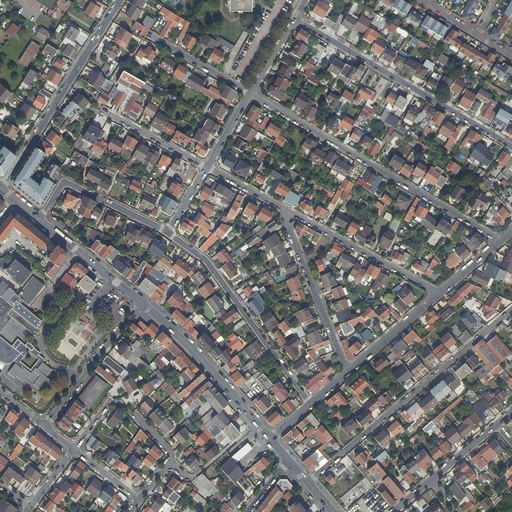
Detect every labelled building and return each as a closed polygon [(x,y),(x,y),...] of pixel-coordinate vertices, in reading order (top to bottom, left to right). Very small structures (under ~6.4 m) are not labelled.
[(38,0),(52,9),(54,7),(57,9),(58,8),(55,6),(58,0),(62,0),(67,2),(66,3),(66,4),(67,3),(68,3),(69,1),(69,0),(38,0)] [(83,12),(89,2),(86,0),(85,0),(75,0),(75,1),(72,5),(83,12)] [(96,0),(91,0),(84,12),(94,19),(96,15),(95,14),(97,11),(98,11),(103,4),(96,0)] [(146,0),(147,0),(146,0),(134,0),(132,4),(133,4),(140,9),(146,0)] [(245,8),(249,8),(249,3),(249,0),(226,0),(227,8),(245,8)] [(392,7),(406,15),(411,6),(408,4),(410,0),(409,0),(395,0),(396,0),(395,0),(379,0),(379,2),(390,9),(392,7)] [(466,11),(462,18),(470,23),(474,15),(473,14),(476,10),(479,12),(482,6),(479,4),(481,0),(470,0),(464,10),(466,11)] [(315,19),(337,32),(342,24),(346,17),(340,14),(335,23),(324,17),(330,7),(319,1),(311,15),(315,18),(315,19)] [(136,21),(142,10),(140,9),(133,4),(126,15),(136,21)] [(170,17),(174,20),(177,15),(163,7),(161,9),(160,11),(166,15),(170,17)] [(353,12),(350,10),(348,12),(346,17),(342,24),(352,31),(354,28),(357,22),(350,18),(353,12)] [(412,10),(406,19),(418,26),(424,17),(412,10)] [(421,25),(442,38),(448,29),(444,26),(446,22),(440,19),(438,22),(430,18),(433,14),(429,12),(421,25)] [(372,22),(376,24),(383,28),(387,21),(380,16),(377,14),(374,18),(372,21),(372,22)] [(490,35),(498,40),(502,33),(504,34),(511,22),(511,17),(506,14),(503,19),(499,17),(496,22),(499,24),(497,29),(495,28),(490,35)] [(147,15),(141,24),(145,26),(149,29),(155,20),(147,15)] [(170,17),(166,15),(164,19),(168,21),(159,35),(163,38),(164,36),(166,32),(169,27),(174,20),(170,17)] [(186,26),(188,28),(191,23),(177,15),(174,20),(169,27),(171,28),(175,22),(179,25),(180,23),(182,24),(186,26)] [(372,21),(361,15),(357,22),(354,28),(365,35),(372,22),(372,21)] [(58,32),(66,19),(64,18),(56,31),(58,32)] [(383,28),(394,34),(396,31),(398,27),(387,21),(383,28)] [(14,23),(6,33),(11,37),(13,35),(20,28),(16,25),(14,23)] [(143,30),(138,38),(143,40),(144,38),(149,29),(145,26),(143,30)] [(40,30),(38,34),(36,36),(44,41),(50,32),(42,27),(40,30)] [(71,28),(69,31),(65,37),(72,41),(73,41),(79,31),(72,27),(71,28)] [(404,36),(406,32),(398,27),(396,31),(404,36)] [(22,30),(20,28),(13,35),(16,37),(22,30)] [(131,33),(122,28),(120,31),(118,34),(113,42),(122,47),(131,33)] [(187,29),(185,28),(177,40),(180,42),(185,33),(187,29)] [(304,43),(309,34),(301,29),(296,39),(304,43)] [(372,31),(369,29),(364,38),(368,40),(374,31),(372,31)] [(475,59),(490,68),(494,62),(493,61),(496,56),(490,52),(487,57),(474,49),(476,46),(471,43),(469,46),(456,38),(459,33),(453,30),(450,34),(449,34),(444,41),(459,50),(458,51),(474,61),(475,59)] [(188,35),(185,33),(180,42),(191,48),(196,39),(188,34),(188,35)] [(379,35),(376,33),(370,42),(374,44),(377,38),(379,35)] [(201,42),(199,41),(193,52),(196,54),(202,43),(214,50),(215,48),(219,40),(217,38),(215,41),(205,35),(201,42)] [(390,41),(379,35),(377,38),(374,44),(371,49),(382,55),(386,47),(388,45),(390,41)] [(218,43),(232,50),(234,46),(221,38),(218,43)] [(430,47),(419,40),(417,44),(428,51),(430,47)] [(40,47),(32,41),(19,62),(27,67),(40,47)] [(75,51),(79,45),(73,41),(72,41),(64,53),(73,59),(77,52),(75,51)] [(294,49),(293,48),(291,53),(300,59),(308,47),(298,42),(294,49)] [(58,51),(48,44),(45,49),(55,55),(58,51)] [(111,47),(108,45),(103,53),(113,60),(119,50),(115,48),(116,46),(113,44),(111,47)] [(319,54),(322,56),(324,52),(326,49),(318,44),(316,48),(313,47),(312,50),(314,51),(319,54)] [(146,52),(144,51),(141,49),(137,56),(141,59),(143,57),(151,62),(156,54),(152,51),(153,49),(149,47),(146,51),(146,52)] [(389,49),(386,47),(382,55),(381,57),(392,63),(396,55),(388,50),(389,49)] [(224,54),(215,48),(214,50),(209,57),(219,63),(224,54)] [(399,56),(407,61),(409,58),(398,51),(396,55),(397,55),(399,56)] [(327,54),(324,52),(322,56),(318,62),(321,64),(327,54)] [(443,70),(445,72),(452,60),(441,53),(437,60),(445,66),(443,70)] [(407,61),(399,56),(394,65),(402,69),(403,67),(407,61)] [(56,57),(52,63),(61,69),(65,63),(56,57)] [(170,72),(176,64),(166,58),(160,67),(170,72)] [(285,59),(283,63),(284,64),(294,69),(296,66),(285,59)] [(308,68),(304,75),(309,78),(310,75),(315,67),(312,66),(314,62),(310,59),(305,67),(308,68)] [(328,70),(339,76),(340,74),(345,66),(334,59),(328,70)] [(428,69),(431,71),(431,70),(435,64),(427,60),(423,66),(420,64),(414,75),(422,80),(428,69)] [(414,75),(420,64),(416,62),(414,65),(407,61),(403,67),(406,69),(405,71),(413,76),(414,75)] [(491,72),(506,80),(510,74),(509,73),(511,68),(503,63),(501,66),(496,63),(491,72)] [(105,64),(101,70),(104,72),(105,72),(106,72),(106,71),(107,71),(110,67),(105,64)] [(120,64),(109,81),(110,82),(115,85),(117,83),(123,71),(124,70),(126,68),(120,64)] [(288,80),(294,69),(284,64),(278,75),(279,75),(280,76),(288,80)] [(340,74),(350,81),(351,79),(357,69),(349,64),(348,66),(346,64),(345,66),(340,74)] [(187,71),(178,65),(173,74),(187,82),(191,75),(192,74),(187,71)] [(365,68),(360,65),(357,69),(351,79),(356,82),(365,68)] [(37,78),(39,74),(31,69),(23,82),(28,85),(31,87),(34,83),(32,82),(35,77),(37,78)] [(45,70),(42,76),(46,78),(51,82),(52,81),(57,84),(62,75),(52,69),(49,73),(45,70)] [(93,71),(91,75),(93,76),(90,80),(88,84),(96,90),(102,82),(103,82),(106,79),(93,71)] [(124,87),(128,89),(134,78),(125,72),(123,71),(117,83),(124,87)] [(473,75),(484,82),(485,80),(474,74),(473,75)] [(205,83),(191,75),(187,82),(186,84),(199,92),(200,91),(202,87),(205,83)] [(320,81),(310,75),(309,78),(319,84),(320,81)] [(469,83),(466,81),(465,83),(461,81),(462,79),(463,78),(458,75),(454,81),(451,88),(459,93),(462,88),(465,90),(469,83)] [(287,87),(290,82),(288,80),(280,76),(276,82),(273,87),(283,93),(285,89),(287,87)] [(434,81),(430,79),(427,84),(435,89),(441,79),(437,76),(434,81)] [(439,86),(449,91),(451,88),(454,81),(444,76),(439,86)] [(124,111),(128,113),(134,102),(143,88),(145,84),(134,78),(128,89),(135,93),(124,111)] [(307,80),(317,86),(319,84),(309,78),(307,80)] [(484,82),(496,89),(497,88),(485,80),(484,82)] [(106,89),(103,94),(107,98),(109,95),(115,85),(110,82),(107,86),(106,89)] [(0,101),(4,104),(12,92),(0,84),(0,101)] [(149,93),(153,95),(156,90),(145,84),(143,88),(149,92),(149,93)] [(281,100),(285,94),(283,93),(273,87),(272,86),(268,93),(281,100)] [(128,89),(124,87),(122,90),(123,91),(115,105),(117,107),(128,89)] [(227,107),(230,103),(229,103),(210,92),(202,87),(200,91),(214,99),(215,97),(218,98),(217,100),(221,102),(220,103),(227,107)] [(212,89),(210,92),(229,103),(235,92),(226,87),(221,95),(212,89)] [(42,88),(39,92),(50,99),(53,95),(42,88)] [(371,94),(365,91),(361,88),(358,93),(359,93),(355,101),(359,103),(362,98),(367,102),(369,99),(371,94)] [(495,91),(506,98),(508,95),(497,88),(496,89),(495,91)] [(135,93),(128,89),(117,107),(124,111),(135,93)] [(483,101),(488,104),(492,96),(480,89),(476,96),(476,97),(483,101)] [(114,105),(115,105),(123,91),(122,90),(114,105)] [(353,96),(345,91),(341,97),(346,100),(347,97),(351,100),(353,96)] [(102,103),(103,104),(107,98),(103,94),(99,92),(97,95),(98,96),(95,99),(102,104),(102,103)] [(377,94),(373,92),(371,94),(369,99),(372,101),(377,94)] [(476,96),(474,95),(473,96),(466,92),(464,96),(459,105),(468,111),(476,97),(476,96)] [(311,99),(300,93),(299,95),(296,100),(294,103),(304,110),(307,105),(310,101),(311,99)] [(389,104),(381,117),(380,120),(381,120),(384,122),(389,114),(391,110),(398,98),(399,98),(391,93),(386,101),(389,104)] [(79,94),(72,102),(76,106),(82,111),(89,103),(79,94)] [(334,108),(339,99),(330,94),(328,98),(330,99),(329,102),(330,103),(329,106),(334,108)] [(34,101),(32,104),(40,108),(45,100),(38,95),(34,101)] [(112,96),(109,95),(107,98),(103,104),(106,105),(112,96)] [(20,100),(17,98),(12,106),(15,108),(20,100)] [(406,103),(398,98),(391,110),(393,112),(395,109),(401,112),(406,103)] [(490,100),(481,116),(490,121),(495,113),(491,111),(496,103),(490,100)] [(305,110),(303,114),(312,119),(314,115),(316,110),(311,108),(314,103),(310,101),(307,105),(304,110),(305,110)] [(141,106),(134,102),(128,113),(138,120),(143,113),(147,106),(143,104),(141,106)] [(158,108),(149,102),(147,106),(143,113),(152,118),(158,108)] [(474,110),(477,112),(481,105),(474,102),(470,110),(474,112),(474,110)] [(31,118),(36,110),(27,103),(21,112),(31,118)] [(69,103),(61,113),(69,122),(73,117),(70,114),(74,110),(73,109),(74,108),(69,103)] [(221,119),(226,109),(216,103),(214,107),(212,106),(209,111),(211,112),(211,113),(221,119)] [(250,119),(246,126),(257,132),(259,128),(261,126),(255,122),(261,111),(253,106),(246,117),(250,119)] [(375,106),(374,108),(373,110),(365,106),(363,109),(363,110),(373,115),(373,116),(378,108),(375,106)] [(423,110),(422,109),(419,114),(414,122),(417,124),(419,120),(422,122),(430,108),(426,106),(423,110)] [(436,112),(430,108),(422,122),(418,128),(424,131),(436,112)] [(505,127),(509,121),(511,116),(511,114),(501,108),(494,120),(505,127)] [(405,117),(414,123),(414,122),(419,114),(410,109),(405,117)] [(373,115),(363,110),(362,110),(361,113),(369,117),(367,120),(370,122),(373,116),(373,115)] [(169,118),(158,112),(155,117),(156,117),(151,125),(160,130),(163,126),(164,127),(167,122),(169,118)] [(444,117),(436,112),(424,131),(423,132),(428,135),(432,130),(428,127),(432,122),(439,126),(444,117)] [(60,122),(66,127),(69,122),(61,113),(54,124),(57,126),(60,122)] [(400,121),(389,114),(384,122),(392,127),(395,129),(397,125),(400,121)] [(355,122),(344,116),(339,125),(350,132),(355,122)] [(379,123),(380,121),(373,116),(370,122),(369,123),(369,124),(371,125),(373,122),(378,125),(379,123)] [(269,119),(266,117),(261,126),(259,128),(263,130),(269,119)] [(213,135),(218,126),(213,123),(213,122),(208,119),(201,130),(207,133),(207,132),(213,135)] [(334,132),(338,125),(330,120),(326,128),(334,132)] [(445,122),(456,129),(457,127),(446,120),(445,122)] [(7,121),(1,131),(5,133),(13,138),(19,128),(7,121)] [(511,123),(509,121),(505,127),(503,130),(507,133),(511,125),(511,123)] [(60,122),(57,126),(63,130),(66,127),(60,122)] [(178,128),(167,122),(164,127),(162,130),(173,136),(177,130),(178,128)] [(456,129),(445,122),(439,132),(449,139),(455,130),(456,129)] [(102,131),(91,124),(87,131),(84,137),(83,138),(94,145),(96,141),(98,138),(100,135),(101,132),(102,131)] [(278,133),(280,130),(271,125),(266,132),(277,138),(278,135),(279,134),(278,133)] [(408,132),(397,125),(395,129),(399,131),(406,135),(408,132)] [(251,143),(257,132),(246,126),(240,137),(251,143)] [(455,131),(455,130),(449,139),(445,146),(448,148),(462,128),(459,126),(455,131)] [(203,145),(209,134),(207,133),(201,130),(200,129),(194,140),(198,143),(201,144),(203,145)] [(363,134),(355,129),(349,138),(357,143),(363,134)] [(402,139),(403,140),(405,136),(404,136),(404,135),(398,132),(399,131),(395,129),(390,137),(393,139),(395,136),(401,139),(402,139)] [(173,136),(172,139),(176,141),(178,137),(185,141),(184,142),(189,145),(192,139),(188,136),(177,130),(173,136)] [(462,145),(465,146),(468,141),(471,142),(471,140),(477,144),(481,137),(471,131),(462,145)] [(46,139),(55,146),(61,139),(52,132),(46,139)] [(80,134),(72,147),(75,151),(79,144),(83,138),(84,137),(80,134)] [(288,142),(278,135),(277,138),(269,150),(268,153),(270,154),(276,144),(281,147),(282,145),(285,147),(288,142)] [(138,141),(128,136),(128,137),(124,144),(124,145),(122,147),(126,149),(127,147),(133,150),(138,141)] [(361,145),(368,149),(373,142),(373,141),(366,136),(361,145)] [(122,147),(124,145),(119,142),(116,140),(112,138),(108,147),(119,153),(122,147)] [(305,143),(304,142),(302,147),(313,153),(316,146),(317,144),(307,138),(305,143)] [(408,144),(414,147),(417,141),(412,138),(411,138),(408,143),(408,144)] [(239,140),(234,148),(243,153),(247,145),(239,140)] [(100,143),(96,141),(94,145),(86,158),(89,160),(94,150),(101,154),(106,147),(107,144),(105,143),(103,142),(102,141),(100,143)] [(418,148),(425,152),(428,148),(417,141),(414,147),(417,149),(418,148)] [(44,142),(39,150),(45,154),(48,156),(53,148),(44,142)] [(380,146),(373,142),(368,149),(366,152),(374,156),(380,146)] [(480,162),(485,155),(488,151),(482,147),(483,146),(478,143),(470,155),(480,162)] [(203,156),(208,148),(203,145),(201,144),(198,150),(200,151),(199,152),(198,153),(203,156)] [(0,175),(4,175),(16,156),(2,145),(0,147),(0,175)] [(133,156),(143,162),(144,160),(149,152),(150,150),(139,145),(133,156)] [(261,157),(258,162),(262,164),(262,163),(265,157),(268,153),(265,151),(255,145),(253,148),(260,153),(263,154),(262,155),(261,155),(260,156),(261,157)] [(309,160),(320,166),(327,153),(316,146),(313,153),(309,160)] [(44,205),(55,185),(52,183),(60,168),(52,163),(39,185),(30,178),(45,154),(39,150),(34,147),(13,180),(14,187),(37,206),(44,205)] [(151,153),(149,152),(144,160),(153,165),(160,154),(152,150),(151,153)] [(71,158),(86,166),(89,160),(86,158),(83,156),(80,154),(75,151),(71,158)] [(328,161),(335,164),(336,162),(335,162),(338,157),(330,152),(327,157),(329,159),(328,161)] [(452,158),(441,152),(439,154),(450,161),(452,158)] [(505,165),(511,158),(503,152),(497,160),(505,165)] [(228,155),(223,164),(234,171),(239,162),(228,155)] [(404,162),(394,155),(388,164),(399,170),(403,164),(404,162)] [(492,159),(485,155),(480,162),(480,163),(487,168),(492,159)] [(170,165),(172,161),(163,156),(159,163),(168,168),(170,165)] [(172,177),(182,159),(176,156),(175,159),(176,159),(170,168),(167,174),(172,177)] [(344,164),(338,160),(336,162),(335,164),(330,174),(336,177),(344,164)] [(511,174),(511,160),(501,173),(508,179),(511,174)] [(234,171),(245,178),(251,167),(240,161),(239,162),(234,171)] [(458,169),(459,170),(461,167),(450,161),(446,167),(452,171),(451,173),(450,173),(449,175),(451,176),(449,178),(452,180),(458,169)] [(124,162),(120,171),(121,171),(124,172),(128,164),(124,162)] [(265,165),(262,163),(262,164),(253,178),(262,183),(264,184),(265,183),(267,180),(262,177),(264,173),(261,171),(265,165)] [(426,168),(418,163),(414,171),(412,173),(415,176),(416,174),(417,175),(420,177),(426,168)] [(336,177),(343,181),(344,179),(351,168),(344,164),(336,177)] [(398,171),(409,178),(412,173),(414,171),(403,164),(399,170),(398,171)] [(431,166),(423,179),(426,181),(429,183),(434,186),(434,184),(440,175),(441,174),(434,169),(435,168),(431,166)] [(488,174),(495,178),(499,170),(493,166),(488,174)] [(86,178),(98,184),(102,177),(102,176),(89,170),(86,178)] [(363,180),(365,181),(372,185),(377,178),(369,173),(366,178),(364,178),(363,180)] [(265,183),(268,185),(274,176),(270,174),(267,180),(265,183)] [(277,180),(271,189),(268,193),(268,195),(271,197),(274,192),(275,190),(280,184),(284,177),(279,174),(276,179),(277,180)] [(125,179),(121,177),(118,175),(116,180),(127,186),(130,181),(125,179)] [(446,179),(440,175),(434,184),(440,188),(446,179)] [(373,194),(382,178),(379,176),(372,188),(369,191),(373,194)] [(112,181),(102,177),(98,184),(98,185),(108,189),(112,181)] [(323,184),(313,178),(311,182),(315,184),(321,188),(323,186),(323,184)] [(139,183),(133,180),(129,187),(140,193),(142,188),(138,186),(139,183)] [(341,199),(345,201),(350,193),(349,192),(353,184),(346,180),(341,188),(345,190),(345,192),(341,199)] [(168,192),(173,195),(177,197),(177,196),(183,187),(174,182),(168,192)] [(215,182),(211,190),(232,202),(236,194),(215,182)] [(372,188),(364,183),(362,186),(366,189),(369,191),(372,188)] [(152,192),(154,189),(154,188),(147,184),(147,185),(144,191),(150,194),(151,192),(152,192)] [(290,190),(280,184),(275,190),(277,191),(276,192),(278,193),(283,195),(282,197),(285,198),(290,191),(290,190)] [(210,190),(206,187),(201,196),(205,199),(207,195),(209,196),(209,197),(210,197),(210,196),(211,195),(211,193),(209,192),(210,190)] [(451,197),(454,200),(462,189),(457,187),(451,197)] [(465,191),(462,189),(454,200),(459,202),(465,191)] [(323,193),(333,199),(335,196),(328,192),(325,190),(323,193)] [(333,199),(330,203),(334,205),(342,192),(338,190),(336,194),(335,196),(333,199)] [(306,196),(300,193),(298,197),(296,195),(290,191),(285,198),(284,201),(297,207),(301,202),(306,196)] [(468,206),(477,211),(479,207),(483,210),(489,200),(476,192),(468,206)] [(390,200),(384,194),(382,193),(379,197),(389,206),(391,201),(390,200)] [(71,211),(74,212),(78,204),(80,202),(80,200),(68,194),(63,204),(72,209),(71,211)] [(141,204),(152,210),(152,209),(153,207),(157,200),(145,194),(141,204)] [(310,196),(307,194),(306,196),(301,202),(302,202),(305,204),(307,202),(310,196)] [(405,210),(410,201),(400,195),(395,204),(405,210)] [(97,203),(84,197),(81,201),(84,202),(82,206),(91,210),(93,207),(95,208),(97,203)] [(169,217),(176,205),(164,198),(158,208),(162,210),(161,213),(169,217)] [(417,205),(420,200),(417,198),(404,219),(409,221),(414,212),(413,211),(415,208),(417,205)] [(376,216),(379,217),(385,206),(378,200),(375,205),(380,209),(376,216)] [(240,204),(235,201),(234,203),(228,214),(227,216),(231,218),(232,216),(233,217),(240,204)] [(305,204),(302,202),(299,207),(309,213),(311,208),(310,207),(311,206),(309,205),(310,204),(307,202),(305,204)] [(209,218),(211,214),(215,208),(206,203),(204,206),(205,208),(201,213),(207,216),(209,218)] [(257,208),(249,203),(243,213),(252,218),(257,208)] [(76,217),(81,206),(80,205),(78,204),(74,212),(73,215),(76,217)] [(89,213),(91,210),(82,206),(78,213),(89,218),(91,214),(89,213)] [(501,227),(505,223),(504,221),(499,215),(491,206),(482,222),(485,224),(492,213),(496,218),(493,220),(494,220),(499,226),(501,227)] [(92,215),(97,217),(98,218),(97,219),(98,219),(103,211),(95,207),(93,211),(92,215)] [(314,213),(322,218),(326,211),(318,207),(314,213)] [(417,217),(422,220),(428,212),(420,207),(417,211),(418,212),(417,213),(417,212),(414,216),(417,217)] [(273,215),(263,209),(258,218),(262,220),(268,223),(270,221),(273,215)] [(504,210),(499,215),(504,221),(510,215),(504,210)] [(384,219),(390,222),(394,216),(387,213),(384,219)] [(13,227),(42,250),(50,240),(17,214),(11,215),(0,228),(0,241),(0,242),(13,227)] [(199,214),(194,223),(195,224),(199,227),(206,217),(199,214)] [(334,222),(344,228),(349,220),(338,214),(334,222)] [(434,220),(427,214),(422,220),(421,222),(421,223),(433,231),(435,229),(438,224),(434,221),(434,220)] [(104,223),(111,227),(112,225),(113,226),(115,223),(114,222),(115,219),(107,215),(104,223)] [(191,232),(195,224),(194,223),(186,217),(181,227),(191,232)] [(208,220),(209,219),(206,217),(199,227),(198,229),(208,237),(211,233),(210,232),(212,229),(211,228),(211,227),(206,223),(208,220)] [(395,231),(401,220),(401,219),(396,217),(390,228),(395,231)] [(453,225),(443,218),(438,224),(435,229),(446,236),(447,234),(451,228),(453,225)] [(278,227),(274,221),(264,229),(260,232),(257,234),(249,240),(246,242),(248,245),(251,243),(253,245),(278,227)] [(347,231),(355,235),(359,227),(352,222),(347,231)] [(313,242),(317,244),(322,235),(298,223),(295,230),(298,237),(302,230),(305,232),(305,231),(316,236),(313,242)] [(233,228),(233,227),(225,225),(222,224),(221,225),(214,232),(220,238),(228,229),(230,231),(233,228)] [(261,225),(251,232),(257,234),(260,232),(264,229),(261,225)] [(133,230),(134,227),(131,226),(125,238),(129,240),(134,242),(135,239),(139,233),(133,230)] [(355,238),(365,243),(372,229),(366,226),(362,234),(359,232),(355,238)] [(88,227),(85,235),(93,238),(96,231),(88,227)] [(156,236),(141,228),(140,230),(139,233),(135,239),(140,241),(141,239),(144,240),(151,244),(156,236)] [(226,236),(230,231),(228,229),(220,238),(222,239),(226,236)] [(306,233),(305,232),(302,230),(298,237),(299,241),(306,233)] [(103,235),(96,231),(93,238),(97,240),(100,241),(103,235)] [(390,233),(386,231),(379,244),(387,248),(395,234),(391,232),(390,233)] [(218,238),(213,233),(207,240),(202,245),(199,249),(203,251),(205,249),(207,248),(210,245),(211,245),(214,243),(218,238)] [(465,238),(462,240),(465,244),(472,252),(477,247),(477,248),(484,240),(476,233),(469,242),(465,238)] [(280,244),(277,238),(274,234),(269,238),(264,241),(266,244),(261,247),(263,250),(268,247),(269,250),(272,249),(280,244)] [(373,246),(376,239),(370,236),(366,244),(370,246),(371,245),(373,246)] [(155,239),(149,250),(161,258),(162,256),(167,248),(155,239)] [(100,243),(101,242),(100,241),(97,240),(96,241),(90,248),(105,260),(109,256),(114,249),(112,247),(110,246),(108,248),(105,245),(103,246),(100,243)] [(286,254),(282,243),(280,244),(272,249),(275,256),(275,258),(277,257),(286,254)] [(469,254),(472,252),(465,244),(455,253),(461,260),(462,261),(469,254)] [(340,257),(342,254),(344,250),(335,246),(332,245),(325,257),(328,260),(331,256),(330,255),(331,252),(335,254),(340,257)] [(399,247),(396,245),(390,256),(401,262),(401,261),(405,264),(410,255),(398,249),(399,247)] [(47,273),(42,269),(41,270),(51,278),(67,257),(67,254),(58,246),(48,258),(55,264),(51,268),(50,267),(48,269),(49,270),(47,273)] [(244,254),(239,248),(234,252),(237,255),(239,258),(244,254)] [(255,250),(253,248),(239,258),(244,264),(256,257),(254,254),(255,253),(253,251),(255,250)] [(113,259),(119,251),(118,251),(114,249),(109,256),(113,259)] [(232,259),(224,249),(217,255),(224,265),(227,262),(232,259)] [(292,265),(287,253),(286,254),(277,257),(281,267),(281,269),(285,268),(292,265)] [(445,262),(443,263),(450,269),(452,268),(461,260),(455,253),(445,262)] [(357,261),(345,255),(340,263),(352,270),(353,269),(355,264),(357,261)] [(163,268),(160,272),(166,276),(172,267),(174,265),(162,256),(161,258),(157,263),(163,268)] [(440,262),(441,261),(437,258),(435,257),(435,256),(433,259),(430,265),(428,268),(425,274),(429,277),(432,272),(434,272),(438,264),(440,262)] [(324,263),(328,261),(328,260),(325,257),(316,261),(320,272),(327,269),(324,263)] [(10,265),(2,258),(0,260),(0,270),(3,273),(4,271),(13,278),(14,276),(16,277),(15,279),(22,285),(32,272),(27,268),(27,267),(22,263),(21,264),(15,259),(10,265)] [(511,260),(507,258),(501,269),(508,272),(511,274),(511,273),(511,260)] [(185,276),(186,277),(188,274),(192,269),(191,268),(178,259),(174,265),(172,267),(185,276)] [(144,273),(135,285),(138,287),(154,268),(143,261),(141,264),(145,266),(142,269),(143,270),(145,268),(146,268),(147,267),(149,268),(144,273)] [(413,268),(425,274),(428,268),(430,265),(422,261),(421,264),(417,262),(413,268)] [(129,269),(119,262),(114,268),(129,280),(139,267),(135,264),(133,267),(131,266),(129,269)] [(236,274),(227,262),(224,265),(222,267),(230,279),(236,274)] [(73,278),(67,273),(56,287),(68,296),(77,285),(85,275),(88,271),(79,263),(75,264),(69,271),(72,273),(73,272),(74,274),(75,273),(76,274),(74,277),(74,278),(73,278)] [(254,269),(259,275),(266,270),(262,264),(257,267),(254,269)] [(296,271),(294,264),(292,265),(285,268),(287,274),(296,271)] [(358,268),(359,266),(355,264),(353,269),(352,270),(350,274),(350,275),(355,278),(359,271),(360,270),(358,268)] [(486,271),(485,274),(485,275),(490,277),(494,279),(496,279),(497,276),(504,280),(508,272),(501,269),(492,264),(489,272),(486,271)] [(143,266),(140,265),(139,267),(129,280),(134,284),(141,276),(140,276),(141,275),(140,274),(139,275),(138,274),(140,271),(139,271),(143,266)] [(375,279),(380,270),(370,265),(365,274),(375,279)] [(198,272),(194,267),(192,269),(188,274),(198,286),(199,286),(206,280),(198,272)] [(159,281),(161,283),(164,279),(166,276),(160,272),(155,268),(154,268),(138,287),(150,296),(154,292),(156,289),(157,287),(150,281),(152,279),(149,276),(151,274),(159,280),(159,281)] [(360,283),(366,273),(362,271),(361,272),(359,271),(355,278),(354,280),(360,283)] [(487,286),(490,277),(485,275),(485,276),(476,272),(473,279),(479,282),(477,286),(482,288),(483,288),(487,290),(488,288),(486,288),(487,286)] [(324,282),(327,289),(336,285),(333,277),(331,278),(329,273),(321,276),(323,282),(324,282)] [(376,281),(381,284),(386,286),(390,278),(380,273),(376,281)] [(77,285),(88,294),(96,285),(85,275),(77,285)] [(42,385),(46,388),(52,380),(46,376),(47,376),(52,369),(43,362),(45,360),(39,355),(41,353),(34,348),(32,350),(22,342),(16,349),(10,345),(2,339),(0,336),(0,333),(12,318),(16,321),(24,327),(35,336),(41,329),(38,327),(42,322),(34,315),(26,309),(20,304),(23,301),(28,305),(44,285),(34,277),(19,295),(2,282),(0,284),(0,362),(4,364),(5,365),(7,365),(8,365),(10,364),(11,364),(12,363),(13,362),(14,362),(14,361),(16,362),(8,372),(15,378),(17,376),(24,382),(28,377),(35,382),(34,384),(39,388),(42,385)] [(287,281),(292,293),(301,289),(302,289),(297,277),(287,281)] [(381,284),(376,281),(371,289),(377,291),(381,284)] [(209,283),(199,290),(205,298),(215,291),(209,283)] [(477,293),(482,288),(469,283),(458,292),(458,293),(464,297),(473,288),(477,293)] [(241,287),(249,297),(254,294),(255,293),(252,289),(251,290),(246,284),(241,287)] [(393,290),(397,294),(403,289),(399,284),(393,290)] [(154,293),(154,292),(150,296),(150,297),(159,303),(163,299),(160,296),(165,290),(159,285),(157,287),(156,289),(157,290),(154,293)] [(330,290),(334,300),(345,296),(341,286),(330,290)] [(256,297),(266,290),(264,287),(255,293),(254,294),(256,297)] [(406,288),(398,296),(400,299),(407,306),(415,299),(406,288)] [(305,297),(301,289),(292,293),(294,298),(296,297),(297,300),(305,297)] [(358,289),(355,292),(364,302),(366,298),(358,289)] [(487,292),(482,289),(477,297),(481,300),(487,292)] [(184,300),(182,298),(176,293),(175,292),(168,301),(177,309),(182,303),(184,300)] [(293,301),(297,300),(296,297),(294,298),(292,293),(288,295),(293,301)] [(462,299),(466,303),(469,300),(464,297),(458,293),(447,302),(450,305),(451,307),(455,312),(459,309),(455,305),(462,299)] [(218,298),(216,294),(207,301),(216,313),(220,310),(225,306),(223,303),(219,297),(218,298)] [(293,301),(288,295),(285,296),(293,307),(296,305),(293,301)] [(470,304),(475,298),(473,297),(469,300),(466,303),(464,304),(470,309),(472,306),(470,304)] [(333,304),(336,313),(347,309),(348,308),(345,299),(333,304)] [(401,313),(408,308),(407,306),(400,299),(394,305),(401,313)] [(51,300),(48,303),(53,308),(56,304),(51,300)] [(258,305),(254,300),(249,304),(257,315),(263,311),(258,305)] [(187,307),(182,303),(177,309),(171,316),(182,326),(187,320),(184,317),(185,316),(181,312),(185,308),(186,308),(187,307)] [(487,319),(496,311),(486,305),(484,304),(483,305),(484,306),(483,308),(487,311),(484,315),(487,319)] [(371,318),(375,314),(374,313),(367,305),(364,308),(363,306),(360,316),(363,320),(367,317),(369,319),(371,318)] [(388,315),(390,312),(388,309),(384,305),(374,313),(375,314),(376,315),(382,322),(386,318),(385,317),(388,315)] [(444,313),(443,311),(439,315),(444,321),(450,317),(455,312),(451,307),(444,313)] [(296,313),(300,324),(304,323),(313,319),(309,311),(308,312),(307,309),(308,308),(297,312),(296,313)] [(390,308),(388,309),(390,312),(398,321),(401,319),(400,317),(394,311),(393,312),(390,308)] [(215,315),(218,319),(227,313),(224,309),(221,311),(217,314),(215,315)] [(234,309),(222,318),(226,324),(229,322),(230,323),(239,316),(234,309)] [(350,317),(347,309),(336,313),(339,322),(350,317)] [(433,310),(429,314),(431,316),(426,319),(430,323),(432,321),(433,323),(439,318),(433,310)] [(478,323),(482,320),(475,313),(472,316),(469,312),(461,319),(471,330),(478,323)] [(195,316),(193,314),(187,320),(182,326),(191,333),(196,339),(200,335),(193,328),(196,325),(195,324),(192,321),(193,320),(192,319),(195,316)] [(265,314),(260,318),(266,326),(267,326),(270,331),(274,328),(279,325),(273,317),(270,319),(268,317),(267,318),(265,314)] [(84,320),(81,324),(84,326),(89,320),(82,315),(81,318),(84,320)] [(352,327),(363,320),(360,316),(347,322),(352,327)] [(318,321),(317,317),(313,319),(304,323),(305,326),(318,321)] [(463,333),(450,317),(444,321),(454,333),(458,338),(463,333)] [(292,327),(287,319),(284,321),(290,329),(292,327)] [(234,327),(236,330),(246,323),(243,320),(234,327)] [(383,331),(386,328),(380,320),(377,323),(383,331)] [(141,327),(145,331),(148,327),(140,321),(137,324),(139,326),(138,328),(133,324),(130,327),(141,336),(143,334),(144,332),(139,329),(141,327)] [(287,335),(292,332),(290,329),(284,321),(279,325),(282,328),(287,335)] [(344,336),(354,330),(352,327),(347,322),(340,325),(344,336)] [(150,340),(159,330),(152,323),(148,327),(145,331),(144,332),(143,334),(150,340)] [(511,337),(511,330),(502,323),(498,327),(501,330),(503,327),(511,333),(511,332),(511,333),(510,336),(511,337)] [(282,328),(279,325),(274,328),(270,331),(281,346),(285,342),(282,338),(283,337),(282,336),(281,337),(277,331),(282,328)] [(294,330),(292,327),(290,329),(292,332),(296,337),(297,338),(304,335),(301,328),(294,330)] [(86,330),(81,336),(85,339),(90,332),(86,330)] [(205,332),(204,333),(197,341),(209,353),(216,347),(221,342),(225,339),(217,330),(209,337),(205,332)] [(307,335),(311,347),(312,347),(323,342),(318,330),(307,335)] [(361,334),(367,341),(372,336),(367,330),(361,334)] [(466,330),(463,333),(458,338),(463,344),(472,337),(466,330)] [(415,339),(419,343),(422,340),(414,331),(405,338),(409,344),(415,339)] [(151,345),(160,354),(166,348),(172,342),(162,332),(151,345)] [(240,342),(237,338),(232,333),(228,336),(232,342),(229,344),(233,350),(236,348),(237,350),(243,346),(240,342)] [(361,334),(359,336),(360,337),(366,343),(368,346),(369,346),(370,345),(367,341),(361,334)] [(449,334),(441,341),(449,349),(457,343),(449,334)] [(133,345),(123,336),(120,340),(130,348),(133,345)] [(428,336),(422,341),(425,344),(431,340),(428,336)] [(511,353),(497,336),(487,344),(503,362),(507,358),(511,353)] [(294,347),(300,343),(298,340),(297,339),(297,338),(296,337),(284,346),(288,352),(290,351),(292,353),(290,354),(293,359),(299,354),(294,347)] [(361,347),(366,343),(360,337),(356,340),(361,347)] [(113,348),(140,370),(144,370),(146,370),(149,366),(145,362),(144,361),(140,359),(139,358),(133,353),(129,349),(130,348),(120,340),(113,348)] [(330,344),(329,340),(323,342),(312,347),(311,347),(305,350),(308,354),(313,361),(317,359),(313,351),(330,344)] [(361,347),(356,340),(353,343),(354,345),(349,349),(346,346),(347,346),(344,340),(340,342),(348,360),(352,361),(356,357),(353,354),(361,347)] [(401,352),(408,346),(403,340),(392,349),(399,357),(401,356),(400,355),(403,353),(401,352)] [(263,350),(256,341),(246,349),(253,358),(263,350)] [(475,349),(485,360),(488,364),(483,368),(476,374),(481,380),(490,372),(500,364),(503,362),(487,344),(485,341),(475,349)] [(172,362),(177,368),(182,373),(184,371),(192,363),(189,359),(172,342),(166,348),(160,354),(155,360),(158,363),(161,360),(167,365),(175,356),(176,358),(174,360),(172,362)] [(442,344),(434,351),(441,359),(449,352),(442,344)] [(288,352),(284,346),(283,347),(289,355),(290,354),(292,353),(290,351),(288,352)] [(219,350),(216,347),(209,353),(216,362),(220,358),(226,364),(231,360),(226,351),(226,350),(222,353),(220,351),(221,351),(220,349),(219,350)] [(429,364),(437,357),(429,348),(421,355),(429,364)] [(143,354),(137,349),(133,353),(139,358),(143,354)] [(231,360),(226,364),(222,368),(230,377),(239,388),(246,382),(242,377),(238,372),(240,370),(237,365),(235,367),(233,364),(239,360),(237,355),(233,358),(231,360)] [(129,373),(107,356),(103,361),(121,376),(123,378),(129,373)] [(384,356),(374,365),(380,372),(390,363),(384,356)] [(473,356),(468,361),(474,368),(479,363),(473,356)] [(307,364),(302,358),(292,364),(300,374),(307,369),(305,366),(307,364)] [(246,359),(240,363),(242,368),(246,365),(249,363),(246,359)] [(401,369),(405,365),(400,359),(396,363),(401,369)] [(417,374),(426,367),(418,359),(410,366),(417,374)] [(256,365),(253,360),(249,363),(246,365),(249,370),(256,365)] [(321,362),(316,366),(321,372),(325,378),(334,372),(331,368),(327,370),(321,362)] [(192,379),(200,371),(192,363),(184,371),(180,376),(187,383),(192,379)] [(462,379),(473,370),(467,363),(456,372),(462,379)] [(511,388),(511,379),(500,364),(490,372),(493,375),(497,381),(502,378),(499,375),(502,373),(503,374),(501,375),(511,388)] [(116,381),(99,366),(95,371),(113,386),(123,378),(121,376),(116,381)] [(268,380),(260,370),(256,373),(252,377),(255,380),(258,378),(262,382),(260,383),(262,385),(268,380)] [(401,371),(399,370),(394,375),(400,381),(405,377),(401,371)] [(310,388),(314,394),(328,382),(325,378),(321,372),(303,385),(307,391),(310,388)] [(483,384),(493,375),(490,372),(481,380),(480,380),(483,384)] [(181,399),(205,378),(202,374),(184,390),(179,394),(178,393),(178,395),(181,399)] [(453,374),(445,381),(450,387),(452,390),(460,383),(453,374)] [(97,376),(78,400),(84,405),(86,406),(88,408),(107,385),(97,376)] [(362,377),(350,388),(352,390),(355,394),(357,396),(366,388),(369,386),(368,384),(368,383),(362,377)] [(123,383),(129,394),(139,388),(132,378),(123,383)] [(149,382),(148,383),(142,386),(146,394),(154,390),(150,383),(154,381),(154,382),(158,380),(156,378),(149,382)] [(273,386),(268,380),(262,385),(266,390),(268,392),(271,389),(274,387),(273,386)] [(444,380),(431,391),(433,393),(439,400),(440,402),(453,391),(452,390),(450,387),(445,381),(444,380)] [(191,396),(185,402),(189,406),(198,397),(202,394),(212,385),(209,381),(191,396)] [(281,384),(278,381),(273,386),(274,387),(271,389),(276,394),(283,387),(284,387),(281,384)] [(163,388),(170,396),(176,391),(171,384),(170,384),(170,383),(163,388)] [(202,394),(210,404),(220,395),(212,385),(202,394)] [(288,393),(283,387),(275,394),(280,400),(288,393)] [(488,390),(479,398),(483,403),(486,400),(484,397),(490,392),(488,390)] [(494,393),(492,394),(498,402),(500,403),(501,404),(509,397),(503,390),(501,391),(502,392),(500,394),(500,395),(497,397),(496,396),(497,396),(494,393)] [(339,392),(335,396),(344,406),(344,407),(348,403),(339,392)] [(386,392),(377,400),(382,406),(382,407),(391,399),(386,392)] [(493,409),(500,403),(498,402),(492,394),(490,392),(484,397),(486,400),(483,403),(489,410),(492,407),(493,409)] [(426,412),(439,400),(433,393),(419,404),(425,411),(426,412)] [(139,403),(143,400),(138,394),(135,397),(139,403)] [(210,404),(218,413),(220,411),(228,404),(220,395),(210,404)] [(260,395),(251,402),(254,405),(256,404),(263,413),(271,406),(263,397),(262,398),(260,395)] [(344,406),(335,396),(327,403),(330,406),(331,408),(335,404),(340,410),(344,407),(343,407),(344,406)] [(202,402),(198,397),(189,406),(191,409),(192,410),(192,411),(202,402)] [(346,409),(358,400),(355,397),(348,403),(344,407),(346,409)] [(454,407),(463,399),(461,397),(460,398),(456,401),(452,405),(454,407)] [(155,406),(148,398),(140,406),(147,413),(148,412),(154,407),(155,406)] [(382,406),(375,398),(364,407),(370,414),(372,412),(373,413),(382,406)] [(77,400),(76,403),(74,406),(83,412),(88,409),(83,405),(77,400)] [(298,405),(295,402),(294,401),(291,403),(289,400),(282,406),(289,413),(298,405)] [(189,410),(191,409),(189,406),(185,402),(182,405),(185,409),(186,407),(189,410)] [(414,420),(425,411),(419,404),(418,403),(407,412),(413,419),(414,420)] [(444,415),(454,407),(452,405),(446,409),(442,413),(444,415)] [(83,412),(74,406),(70,411),(80,417),(83,412)] [(329,407),(326,410),(332,417),(335,415),(329,407)] [(344,417),(349,412),(346,409),(344,407),(340,410),(339,411),(344,417)] [(167,419),(157,408),(156,409),(150,415),(149,416),(159,426),(167,419)] [(15,422),(20,415),(12,409),(8,414),(10,415),(8,417),(15,422)] [(212,409),(200,420),(204,424),(204,425),(205,425),(211,419),(217,414),(212,409)] [(332,429),(315,409),(311,413),(315,417),(322,426),(328,433),(332,429)] [(362,427),(373,418),(370,415),(370,414),(366,410),(355,420),(362,427)] [(410,422),(413,419),(407,412),(406,410),(402,413),(410,422)] [(439,410),(431,417),(433,420),(442,413),(439,410)] [(80,417),(70,411),(67,415),(75,422),(80,417)] [(124,416),(117,411),(107,424),(112,428),(115,425),(116,426),(124,416)] [(211,419),(218,427),(211,433),(214,437),(230,423),(220,411),(218,413),(217,414),(211,419)] [(344,417),(339,411),(335,415),(332,417),(337,423),(344,417)] [(276,412),(267,420),(273,427),(282,419),(276,412)] [(189,423),(197,416),(196,415),(194,413),(189,418),(186,420),(189,423)] [(302,428),(311,421),(315,417),(311,413),(297,425),(301,430),(303,429),(302,428)] [(437,424),(445,416),(444,415),(442,413),(433,420),(433,421),(434,422),(435,421),(437,424)] [(472,428),(481,420),(480,419),(475,413),(465,421),(472,428)] [(75,422),(67,415),(63,420),(72,427),(75,422)] [(485,415),(480,419),(481,420),(486,426),(490,423),(487,419),(488,418),(485,415)] [(315,417),(311,421),(317,427),(314,429),(313,428),(305,435),(308,438),(309,437),(314,433),(322,426),(315,417)] [(25,429),(26,427),(30,423),(24,418),(14,432),(21,437),(24,433),(26,435),(29,431),(25,429)] [(174,427),(167,419),(159,426),(166,434),(174,427)] [(204,425),(211,433),(218,427),(211,419),(205,425),(204,425)] [(351,419),(341,428),(347,434),(357,426),(351,419)] [(63,420),(59,425),(68,431),(72,427),(63,420)] [(400,431),(403,429),(396,421),(393,424),(387,429),(393,437),(400,431)] [(470,430),(472,428),(465,421),(464,422),(464,423),(465,424),(460,428),(458,430),(464,437),(471,431),(470,430)] [(227,436),(232,442),(241,434),(231,423),(230,423),(214,437),(219,443),(227,436)] [(432,426),(429,423),(423,429),(426,432),(432,426)] [(439,423),(436,425),(438,427),(443,433),(446,431),(442,426),(442,427),(439,423)] [(299,430),(296,426),(282,438),(287,444),(292,439),(290,437),(293,434),(299,441),(304,438),(298,431),(299,430)] [(322,442),(324,444),(332,438),(328,433),(322,426),(314,433),(318,438),(322,442)] [(182,429),(189,437),(192,435),(185,427),(182,429)] [(439,436),(443,433),(438,427),(435,430),(439,436)] [(454,427),(445,435),(454,445),(463,437),(454,427)] [(146,439),(148,437),(141,429),(133,439),(135,440),(136,439),(137,437),(139,438),(142,435),(146,439)] [(189,437),(182,429),(181,429),(174,436),(182,444),(189,437)] [(383,430),(374,438),(379,444),(381,447),(390,439),(383,430)] [(198,437),(204,443),(210,437),(205,431),(198,437)] [(45,439),(38,432),(31,442),(42,449),(45,445),(42,442),(45,439)] [(86,443),(90,446),(96,438),(92,435),(86,443)] [(95,450),(101,442),(96,438),(90,446),(95,450)] [(335,448),(338,445),(332,438),(324,444),(318,450),(324,458),(326,456),(324,453),(322,450),(330,443),(335,448)] [(54,446),(45,439),(42,442),(45,445),(42,449),(48,453),(49,453),(54,446)] [(130,452),(137,443),(137,442),(133,439),(131,442),(129,444),(128,446),(126,449),(130,452)] [(499,444),(500,443),(496,439),(490,444),(494,448),(493,449),(497,453),(502,448),(499,444)] [(446,441),(445,442),(441,445),(439,447),(444,453),(445,455),(453,448),(446,441)] [(252,448),(247,443),(231,457),(236,463),(252,448)] [(19,444),(15,450),(19,454),(24,448),(19,444)] [(488,462),(497,454),(497,453),(493,449),(490,445),(486,447),(483,450),(480,453),(483,457),(488,462)] [(62,452),(54,446),(49,453),(57,459),(62,452)] [(154,446),(148,453),(156,460),(162,453),(154,446)] [(206,454),(211,460),(220,452),(215,446),(206,454)] [(436,459),(444,453),(439,447),(438,446),(430,452),(436,459)] [(113,457),(117,460),(118,459),(120,456),(109,448),(102,458),(109,463),(113,457)] [(384,457),(388,454),(383,448),(372,457),(376,462),(383,456),(384,457)] [(433,460),(424,449),(419,453),(422,457),(417,461),(422,466),(424,468),(427,466),(428,466),(431,464),(430,463),(433,460)] [(315,461),(310,456),(305,460),(303,462),(310,470),(313,470),(319,466),(320,468),(328,461),(324,458),(318,450),(313,454),(314,455),(315,454),(319,458),(315,461)] [(370,462),(374,466),(377,463),(376,462),(372,457),(366,450),(362,453),(362,452),(355,458),(361,465),(358,468),(364,475),(367,472),(364,468),(367,465),(365,463),(368,460),(367,459),(369,458),(371,461),(370,462)] [(10,458),(14,460),(17,456),(19,454),(15,451),(10,458)] [(483,468),(488,463),(488,462),(483,457),(479,453),(472,460),(475,464),(477,462),(483,468)] [(383,456),(376,462),(377,463),(379,466),(390,457),(388,454),(384,457),(383,456)] [(8,462),(0,455),(0,471),(1,472),(8,462)] [(134,472),(142,462),(139,459),(134,455),(126,465),(128,467),(132,470),(134,472)] [(150,467),(152,464),(155,461),(148,455),(147,456),(146,455),(144,457),(142,456),(139,459),(142,462),(145,464),(146,464),(149,466),(150,467)] [(199,463),(192,455),(185,462),(196,473),(200,469),(197,465),(199,463)] [(269,463),(263,457),(252,466),(244,473),(246,475),(254,468),(258,473),(269,463)] [(234,483),(244,473),(231,458),(220,468),(234,483)] [(417,470),(422,466),(417,461),(416,458),(406,466),(412,474),(417,470)] [(126,470),(128,467),(126,465),(118,459),(117,460),(113,466),(115,468),(117,465),(121,468),(122,467),(126,470)] [(354,471),(358,468),(350,459),(348,461),(353,466),(351,467),(354,471)] [(38,467),(29,460),(26,463),(30,466),(35,470),(38,467)] [(69,478),(66,481),(72,485),(74,482),(76,480),(86,466),(80,462),(79,462),(78,461),(76,464),(77,465),(78,466),(72,475),(69,478)] [(465,462),(459,467),(461,470),(467,477),(474,472),(465,462)] [(382,478),(386,474),(379,466),(377,463),(374,466),(368,470),(371,474),(375,470),(382,478)] [(45,468),(40,464),(38,467),(35,470),(40,474),(45,468)] [(32,485),(40,474),(35,470),(30,466),(22,477),(24,478),(32,485)] [(410,483),(416,479),(412,474),(406,466),(402,469),(406,474),(404,476),(410,483)] [(20,483),(24,478),(22,477),(15,472),(10,468),(9,467),(5,472),(1,478),(7,483),(12,477),(14,478),(13,478),(20,483)] [(345,470),(343,467),(340,469),(336,473),(338,476),(345,470)] [(127,477),(133,482),(139,475),(134,472),(132,470),(129,473),(127,477)] [(461,483),(468,478),(467,477),(461,470),(454,475),(461,483)] [(485,472),(482,475),(484,477),(489,483),(492,481),(485,472)] [(197,477),(214,495),(218,490),(203,474),(202,473),(197,477)] [(330,475),(326,478),(331,485),(336,482),(331,476),(332,475),(331,474),(330,475)] [(139,483),(143,478),(139,475),(133,482),(136,484),(139,483)] [(382,481),(398,500),(404,496),(397,488),(387,475),(386,476),(387,478),(382,481)] [(365,477),(339,499),(346,508),(352,503),(353,504),(374,487),(365,477)] [(173,478),(167,486),(169,487),(176,492),(180,487),(182,485),(173,478)] [(105,487),(94,479),(86,489),(97,498),(99,496),(105,487)] [(288,492),(290,491),(293,488),(287,480),(280,480),(275,486),(282,494),(283,496),(288,492)] [(66,481),(59,490),(61,491),(65,494),(70,488),(72,485),(66,481)] [(83,489),(74,482),(72,485),(70,488),(71,489),(75,492),(72,496),(75,499),(83,490),(83,489)] [(461,501),(467,495),(461,488),(456,483),(450,488),(461,501)] [(400,485),(397,488),(404,496),(407,493),(400,485)] [(59,490),(54,486),(51,490),(54,491),(49,497),(54,500),(58,504),(65,494),(61,491),(59,490)] [(109,488),(106,486),(105,487),(99,496),(107,502),(115,493),(109,488)] [(268,511),(282,494),(275,486),(256,511),(268,511)] [(464,486),(461,488),(467,495),(471,500),(474,498),(464,486)] [(170,501),(177,493),(176,492),(169,487),(168,489),(163,495),(161,498),(165,501),(170,505),(172,503),(170,501)] [(381,488),(378,491),(391,507),(395,503),(385,491),(381,493),(380,492),(383,490),(381,488)] [(75,499),(72,496),(70,498),(76,503),(85,491),(83,490),(75,499)] [(219,502),(224,497),(218,490),(214,495),(213,495),(219,502)] [(207,501),(198,491),(194,496),(202,505),(207,501)] [(124,500),(127,497),(120,492),(109,506),(113,509),(116,511),(119,508),(116,506),(122,498),(124,500)] [(236,506),(235,508),(238,511),(239,511),(242,510),(237,506),(245,498),(239,492),(231,500),(236,506)] [(292,496),(288,492),(283,496),(287,500),(292,496)] [(98,497),(94,503),(102,508),(106,502),(98,497)] [(167,509),(170,505),(165,501),(165,502),(158,497),(152,506),(158,511),(162,506),(167,509)] [(494,505),(487,497),(485,498),(480,503),(487,511),(494,505)] [(14,511),(16,509),(3,500),(0,503),(0,510),(2,511),(14,511)] [(44,509),(47,511),(52,511),(54,510),(51,509),(55,504),(50,501),(44,509)] [(289,507),(293,511),(306,511),(297,501),(289,507)] [(464,511),(470,507),(472,509),(476,506),(471,501),(461,509),(464,511)] [(444,511),(436,502),(430,507),(432,509),(434,511),(444,511)] [(94,503),(89,509),(92,511),(93,511),(98,506),(94,503)]
